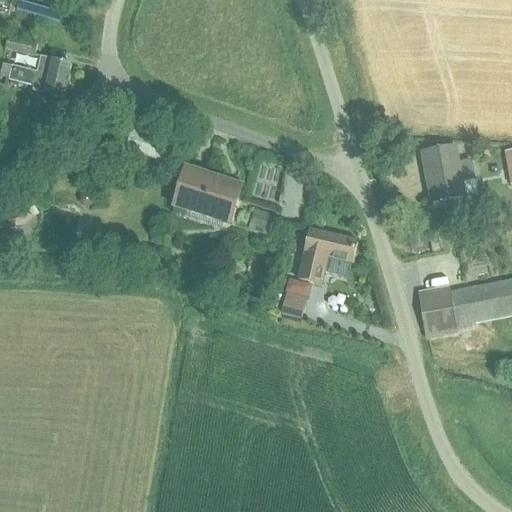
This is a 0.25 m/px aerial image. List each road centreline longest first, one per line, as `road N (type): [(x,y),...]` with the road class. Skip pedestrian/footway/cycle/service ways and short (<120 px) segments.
road 1 (unclassified): [(497,511),(468,488),(437,435),(356,171)]
road 2 (unclassified): [(356,171),(211,124),(107,75)]
road 3 (unclassified): [(356,171),(303,0)]
road 4 (unclassified): [(0,183),(107,75)]
